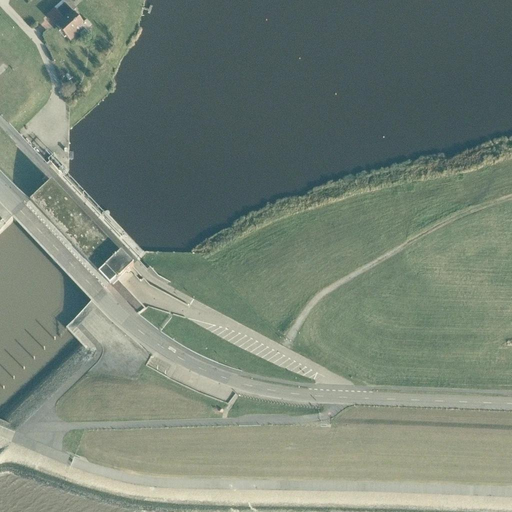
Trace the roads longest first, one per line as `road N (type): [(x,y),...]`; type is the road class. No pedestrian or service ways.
road 1 (residential): [(0,188),(132,325),(222,379),(313,398),(511,407)]
road 2 (track): [(511,493),(191,487),(102,476),(48,457),(37,439),(0,435)]
road 3 (track): [(37,439),(54,429),(305,424),(329,418),(336,400)]
road 4 (track): [(283,353),(307,306),(336,282),(445,220),(511,197)]
road 5 (track): [(0,1),(35,37),(56,83),(50,129)]
